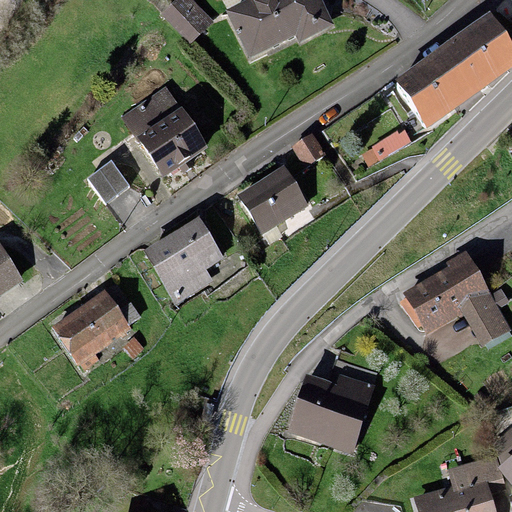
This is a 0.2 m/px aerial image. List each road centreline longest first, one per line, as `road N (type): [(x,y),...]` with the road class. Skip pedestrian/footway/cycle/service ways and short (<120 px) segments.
road 1 (residential): [(476,0),(430,43),(0,338)]
road 2 (tertiary): [(511,101),(276,332),(240,397),(228,441)]
road 3 (residential): [(228,441),(253,433),(342,325),(511,211)]
